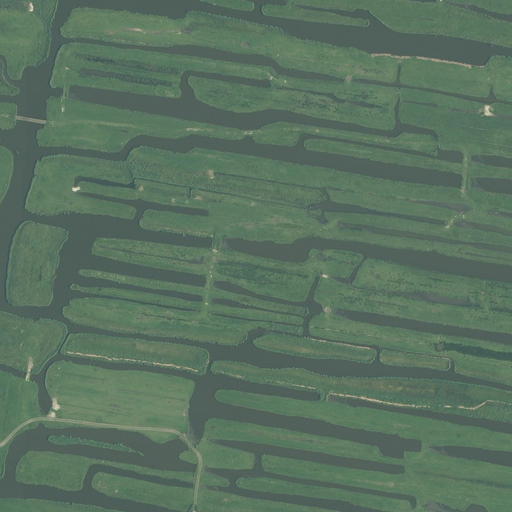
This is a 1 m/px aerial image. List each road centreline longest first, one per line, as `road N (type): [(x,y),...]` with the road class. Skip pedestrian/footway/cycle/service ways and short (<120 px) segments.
road 1 (track): [(0,114),(175,130),(303,128),(463,146),(463,188),(475,212),(446,227),(227,220),(216,231),(214,253)]
road 2 (track): [(193,511),(199,456),(175,431),(40,417),(0,444)]
